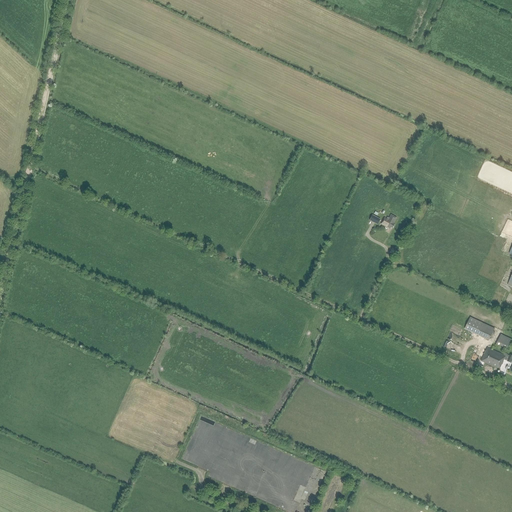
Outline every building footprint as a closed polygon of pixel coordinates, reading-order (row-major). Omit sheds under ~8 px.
[(395,225),(393,224),(397,218),(391,215),(389,218),(387,217),(387,219),(385,218),(381,225),(383,226),(384,226),(390,229),(391,228),(393,228),(395,225)] [(377,225),(380,220),(372,216),(369,221),(377,225)] [(495,328),(470,317),(464,329),(489,341),(495,328)] [(507,348),(511,339),(500,335),(496,344),(507,348)] [(499,369),(505,356),(487,348),(481,361),(499,369)] [(221,432),(223,425),(214,422),(214,424),(200,420),(198,426),(211,430),(211,429),(221,432)]
